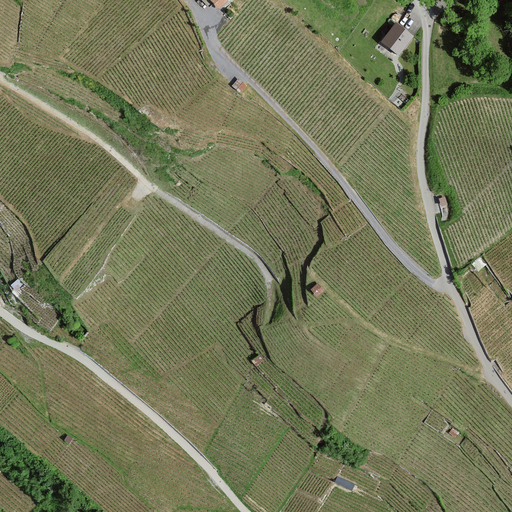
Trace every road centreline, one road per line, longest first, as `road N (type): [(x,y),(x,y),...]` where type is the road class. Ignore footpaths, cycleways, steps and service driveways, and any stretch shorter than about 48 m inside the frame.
road 1 (residential): [(511,401),(451,288),(426,203),(419,154),(430,13)]
road 2 (track): [(451,288),(402,259),(335,172),(221,55),(187,0)]
road 3 (track): [(0,79),(255,258),(269,304)]
road 4 (unclassified): [(0,311),(102,373),(196,455),(246,511)]
